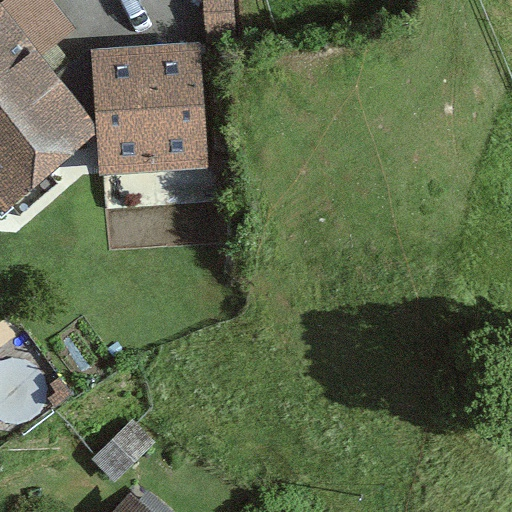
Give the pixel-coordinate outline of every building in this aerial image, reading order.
[(0,108),(41,75),(0,24),(0,108)] [(113,86),(164,152),(208,119),(155,51),(113,86)] [(75,116),(41,75),(0,108),(0,205),(76,143),(89,133),(75,116)] [(117,187),(164,152),(113,86),(75,116),(89,133),(76,143),(117,187)] [(136,511),(117,494),(101,511),(136,511)]
